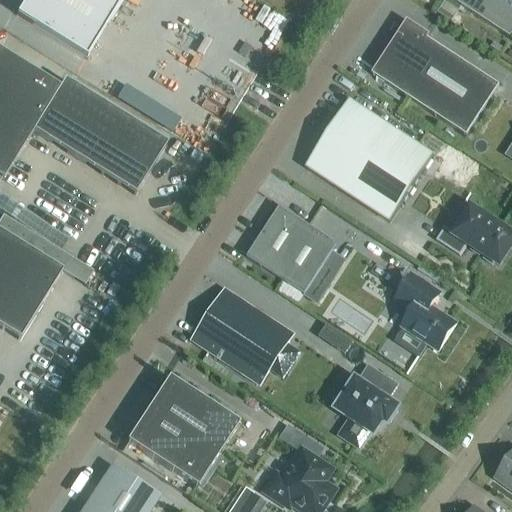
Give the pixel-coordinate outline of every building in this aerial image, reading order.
[(123,0),(26,0),(17,16),(87,60),(123,0)] [(452,22),(461,8),(449,0),(446,0),(437,13),(452,22)] [(511,0),(449,0),(461,8),(510,40),(511,37),(511,0)] [(374,75),(372,76),(467,138),(500,88),(428,41),(430,38),(429,36),(426,40),(402,24),(392,38),(399,43),(377,77),(374,75)] [(0,180),(3,182),(33,134),(136,197),(167,146),(65,83),(60,90),(0,52),(0,180)] [(350,102),(306,169),(390,224),(434,157),(350,102)] [(305,297),(337,246),(280,209),(247,259),(305,297)] [(511,248),(511,236),(472,210),(455,236),(445,230),(437,242),(460,258),(468,246),(500,267),(511,248)] [(0,329),(20,342),(62,273),(84,287),(92,273),(71,259),(2,217),(0,220),(0,329)] [(412,314),(402,329),(438,354),(457,326),(428,307),(437,293),(412,277),(395,303),(412,314)] [(226,293),(192,343),(260,387),(269,374),(283,382),(300,356),(287,347),(293,337),(226,293)] [(360,451),(371,435),(375,437),(382,421),(388,424),(395,408),(386,405),(397,386),(368,367),(358,384),(356,384),(338,412),(349,420),(338,436),(360,451)] [(197,489),(239,425),(169,379),(127,443),(197,489)] [(288,510),(289,509),(296,499),(316,511),(320,511),(334,492),(322,485),(331,472),(301,452),(291,467),(295,469),(286,482),(275,475),(263,494),(288,510)] [(511,457),(496,479),(511,490),(511,457)] [(151,511),(160,499),(111,467),(81,511),(151,511)] [(252,498),(242,511),(261,511),(265,507),(252,498)]
